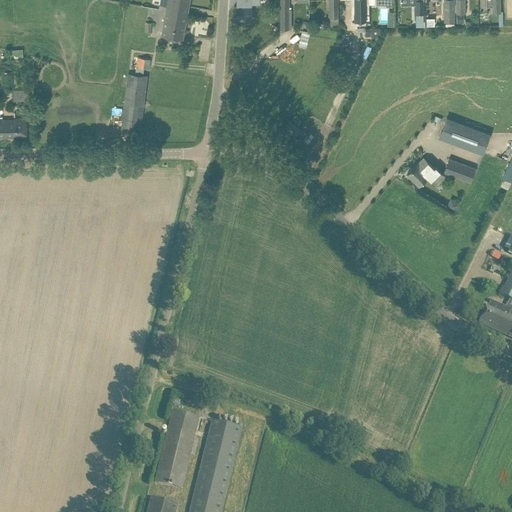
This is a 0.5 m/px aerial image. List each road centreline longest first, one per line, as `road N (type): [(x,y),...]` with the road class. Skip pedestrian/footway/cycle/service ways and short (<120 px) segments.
road 1 (unclassified): [(118,511),(206,153)]
road 2 (tertiary): [(511,352),(411,292),(277,155)]
road 3 (tertiary): [(206,153),(0,156)]
